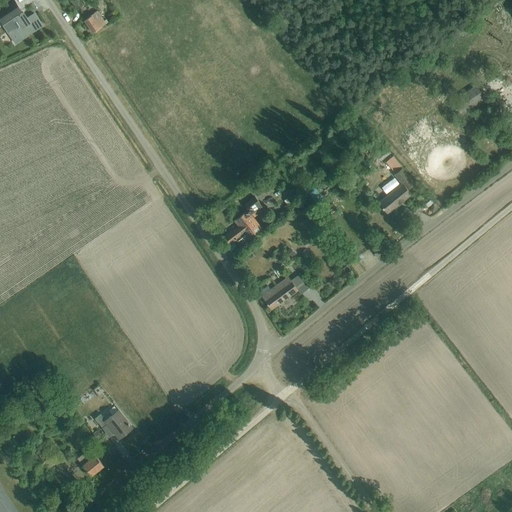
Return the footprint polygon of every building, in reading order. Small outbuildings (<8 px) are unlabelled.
[(15,0),(0,10),(0,19),(3,23),(22,10),(15,0)] [(84,3),(81,0),(70,0),(76,8),(84,3)] [(85,21),(93,32),(108,21),(106,19),(103,21),(96,10),(94,11),(95,13),(85,21)] [(8,32),(15,43),(42,25),(34,13),(27,17),(24,12),(12,20),(16,27),(8,32)] [(448,104),(458,118),(485,99),(475,86),(448,104)] [(394,153),(386,160),(395,170),(403,164),(394,153)] [(387,214),(411,194),(407,189),(414,184),(402,168),(395,174),(402,183),(378,203),(387,214)] [(382,195),(395,185),(390,178),(377,188),(382,195)] [(300,196),(294,189),(290,192),(296,200),(300,196)] [(288,190),(283,194),(291,203),(295,200),(288,190)] [(251,232),(259,226),(248,212),(235,222),(239,226),(225,238),(230,245),(249,230),(251,232)] [(322,233),(314,222),(307,227),(315,238),(322,233)] [(297,291),(293,285),(298,281),(296,278),(291,281),(288,278),(271,291),(268,286),(260,292),(263,296),(262,297),(271,309),(297,291)] [(107,424),(119,438),(132,427),(117,410),(105,420),(101,415),(96,419),(104,427),(107,424)] [(49,465),(50,466),(63,456),(49,438),(29,454),(43,471),(49,465)] [(82,465),(91,475),(103,465),(94,454),(94,455),(89,449),(84,453),(89,459),(82,465)]
